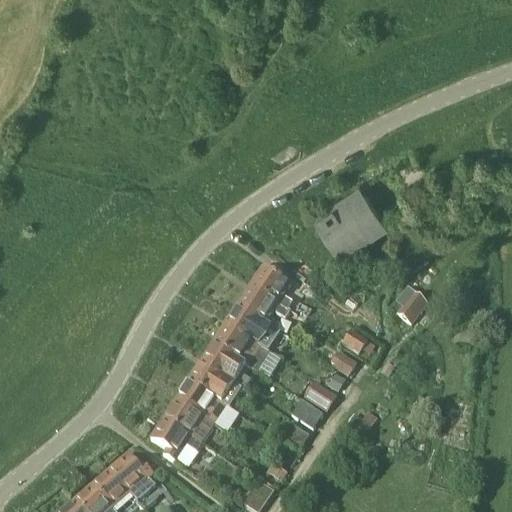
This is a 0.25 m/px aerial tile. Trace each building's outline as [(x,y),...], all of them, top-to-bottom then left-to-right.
[(341,257),(386,228),(359,186),(314,216),(341,257)] [(298,320),(302,312),(282,300),(289,289),(262,271),(251,288),(278,306),(291,315),(298,320)] [(251,288),(239,307),(265,326),(272,315),(286,324),(291,315),(278,306),(251,288)] [(411,329),(428,307),(416,297),(417,296),(408,290),(396,306),(402,310),(397,317),(411,329)] [(239,307),(226,326),(269,355),(274,347),(258,337),(265,326),(239,307)] [(259,375),(271,356),(269,355),(256,346),(226,326),(214,345),(246,367),(259,375)] [(351,334),(343,347),(359,357),(367,345),(351,334)] [(214,345),(202,364),(242,391),(244,393),(250,384),(240,377),(246,367),(214,345)] [(334,362),(331,367),(334,369),(333,371),(349,381),(353,374),(358,368),(342,357),(340,359),(337,357),(334,362)] [(202,364),(190,383),(226,408),(230,410),(242,391),(202,364)] [(346,384),(335,377),(327,389),(339,396),(346,384)] [(190,383),(177,402),(214,427),(226,408),(190,383)] [(328,420),(340,404),(314,387),(304,402),(328,420)] [(177,402),(165,421),(202,446),(214,427),(177,402)] [(301,404),(291,419),(314,434),(324,419),(301,404)] [(367,441),(380,420),(369,413),(364,422),(355,416),(347,429),(367,441)] [(165,421),(152,441),(167,451),(163,457),(176,466),(187,450),(196,456),(202,446),(165,421)] [(291,428),(280,444),(299,457),(310,440),(291,428)] [(109,474),(141,511),(145,511),(156,504),(150,497),(156,492),(127,459),(109,474)] [(141,511),(109,474),(92,490),(110,511),(141,511)] [(257,496),(246,511),(248,511),(262,511),(274,496),(257,484),(252,492),(257,496)] [(110,511),(92,490),(73,506),(78,511),(110,511)]
